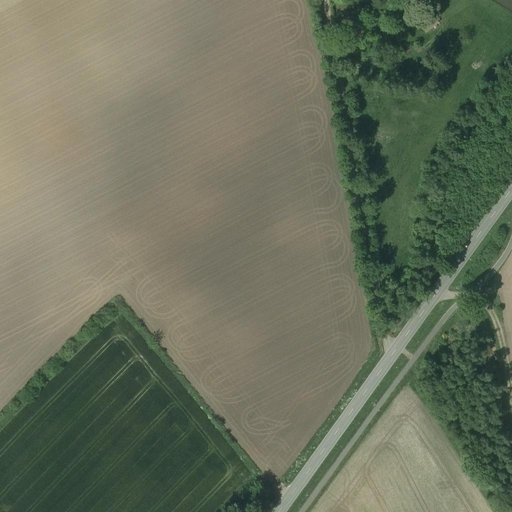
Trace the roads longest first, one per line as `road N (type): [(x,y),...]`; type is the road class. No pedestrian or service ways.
road 1 (tertiary): [(279,511),(511,189)]
road 2 (track): [(397,348),(384,338),(326,0)]
